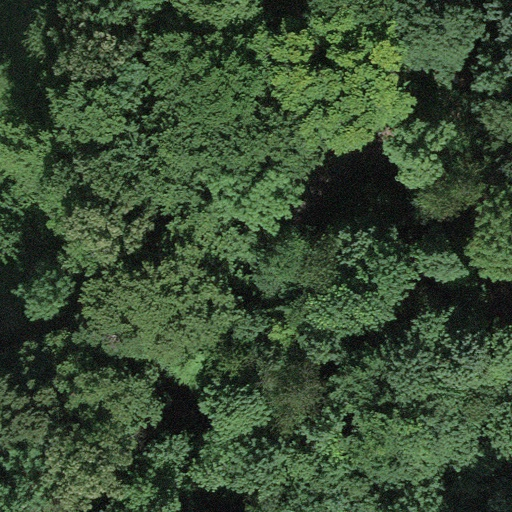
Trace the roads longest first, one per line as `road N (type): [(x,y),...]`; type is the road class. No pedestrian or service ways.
road 1 (track): [(235,294),(455,0)]
road 2 (track): [(132,511),(235,294)]
